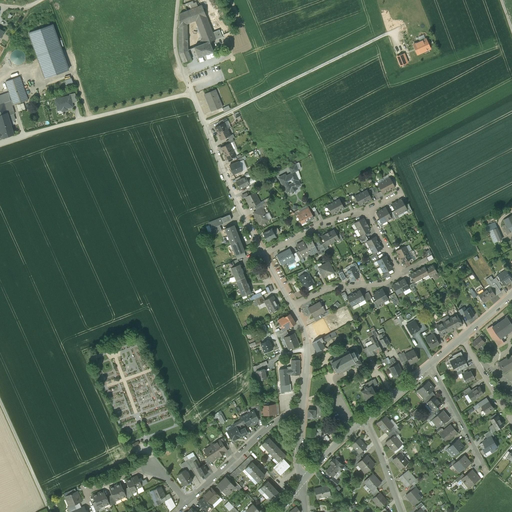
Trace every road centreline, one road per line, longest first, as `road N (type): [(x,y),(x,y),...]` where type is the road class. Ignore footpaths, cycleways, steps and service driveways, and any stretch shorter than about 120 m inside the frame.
road 1 (residential): [(263,254),(177,58),(178,0)]
road 2 (residential): [(302,407),(264,428),(187,502)]
road 3 (residential): [(187,502),(152,463),(85,493)]
road 4 (unclassified): [(0,401),(49,511)]
